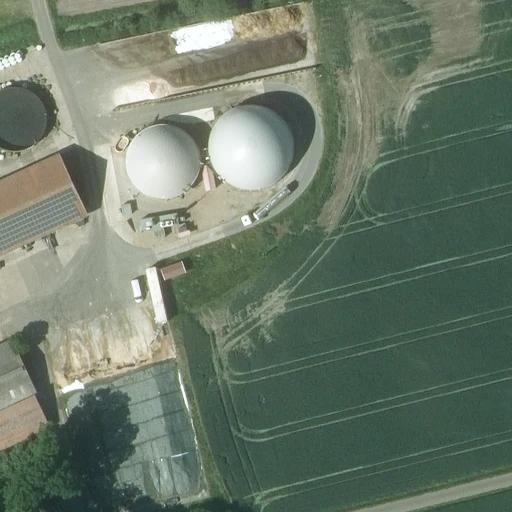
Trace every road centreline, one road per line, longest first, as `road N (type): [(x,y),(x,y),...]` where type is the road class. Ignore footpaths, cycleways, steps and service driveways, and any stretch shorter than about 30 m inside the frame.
road 1 (unknown): [(87,511),(109,469),(108,336)]
road 2 (unclassified): [(511,482),(391,511)]
